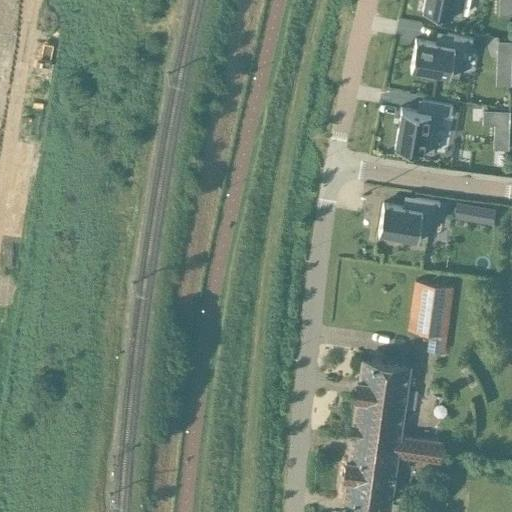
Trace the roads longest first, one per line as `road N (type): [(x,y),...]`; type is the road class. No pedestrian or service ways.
road 1 (residential): [(294,511),(332,167)]
road 2 (residential): [(332,167),(511,193)]
road 3 (residential): [(332,167),(367,0)]
